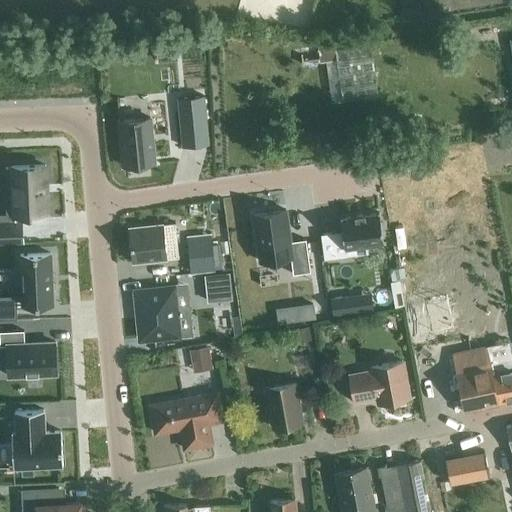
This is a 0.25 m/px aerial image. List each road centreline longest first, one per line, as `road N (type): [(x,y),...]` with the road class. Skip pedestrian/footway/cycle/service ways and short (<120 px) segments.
road 1 (residential): [(119,483),(511,411)]
road 2 (residential): [(119,483),(94,205)]
road 3 (residential): [(94,205),(358,169)]
road 4 (residential): [(94,205),(81,127),(65,118),(0,120)]
